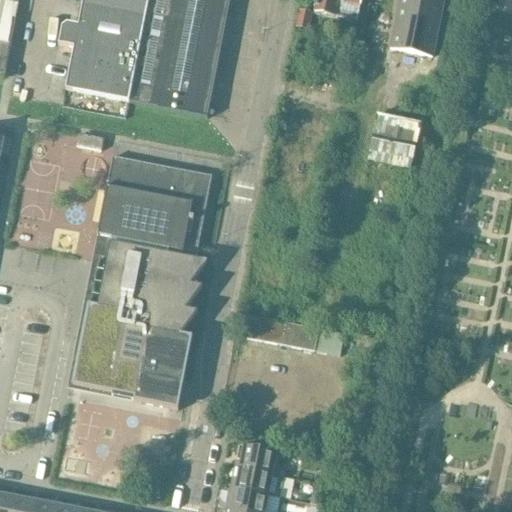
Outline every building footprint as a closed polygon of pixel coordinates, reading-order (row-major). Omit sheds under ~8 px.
[(19,4),(0,0),(0,44),(10,47),(15,20),(19,4)] [(128,105),(148,0),(83,0),(78,28),(66,26),(61,29),(58,46),(58,47),(73,50),(65,92),(128,105)] [(230,0),(148,0),(128,105),(206,120),(230,0)] [(360,9),(362,0),(317,0),(314,16),(343,22),(356,25),(360,8),(360,9)] [(443,0),(399,0),(389,51),(431,59),(443,0)] [(311,16),(299,13),(295,29),(308,31),(311,16)] [(354,34),(356,25),(343,22),(341,31),(354,34)] [(10,47),(0,44),(0,79),(3,80),(10,47)] [(410,170),(421,126),(376,117),(367,162),(410,170)] [(100,153),(102,143),(103,142),(78,137),(78,138),(76,149),(100,153)] [(190,288),(206,265),(195,263),(211,179),(112,159),(96,239),(98,240),(98,239),(111,241),(110,246),(109,246),(97,309),(88,307),(72,388),(134,400),(133,404),(177,413),(192,340),(180,337),(197,315),(185,312),(201,290),(190,288)] [(397,213),(405,173),(366,166),(358,205),(397,213)] [(314,354),(318,332),(247,318),(243,340),(314,354)] [(276,455),(238,448),(235,462),(240,463),(238,468),(234,467),(234,469),(272,476),(276,455)] [(284,479),(272,476),(234,469),(231,483),(235,484),(234,489),(230,489),(230,490),(268,498),(279,500),(284,479)] [(316,477),(314,485),(326,488),(328,480),(316,477)] [(326,488),(314,485),(312,494),(325,496),(326,488)] [(264,511),(268,498),(230,490),(227,504),(231,505),(230,511),(226,510),(226,511),(264,511)] [(0,497),(0,511),(16,511),(19,501),(0,497)] [(19,501),(16,511),(38,511),(40,505),(19,501)]
